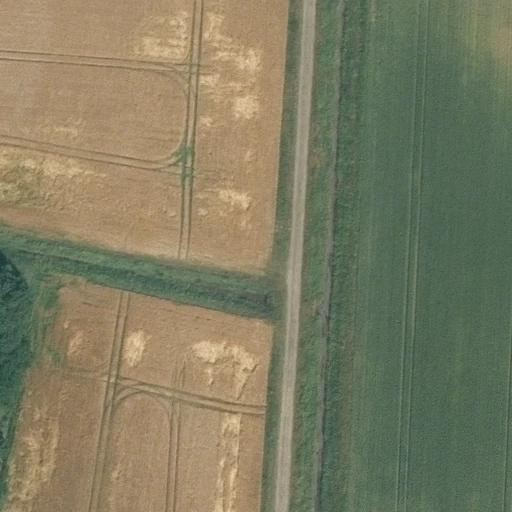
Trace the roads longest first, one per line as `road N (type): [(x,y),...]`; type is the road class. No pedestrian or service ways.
road 1 (track): [(311,0),(282,511)]
road 2 (track): [(38,279),(0,504)]
